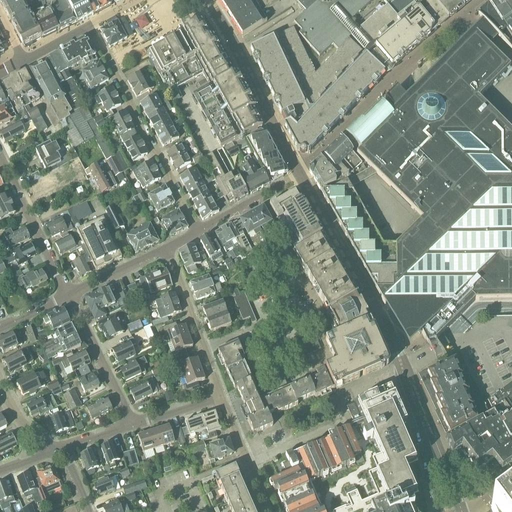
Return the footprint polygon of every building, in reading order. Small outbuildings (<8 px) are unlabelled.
[(12,21),(12,23),(26,16),(26,14),(27,14),(20,0),(0,0),(0,3),(10,22),(12,21)] [(23,0),(29,12),(45,4),(42,0),(23,0)] [(50,0),(51,2),(53,0),(56,5),(49,8),(48,6),(46,7),(57,31),(58,34),(76,24),(69,10),(64,0),(50,0)] [(64,0),(69,10),(76,24),(88,18),(93,16),(84,0),(64,0)] [(84,0),(93,16),(110,6),(107,0),(84,0)] [(220,0),(238,28),(244,37),(267,23),(261,14),(279,3),(277,0),(220,0)] [(347,0),(343,4),(347,9),(357,0),(347,0)] [(357,0),(347,9),(352,15),(368,0),(357,0)] [(371,0),(368,0),(352,15),(357,20),(375,4),(371,0)] [(397,17),(414,4),(418,0),(431,0),(447,20),(470,0),(396,0),(388,7),(397,17)] [(428,21),(435,30),(447,20),(431,0),(418,0),(414,4),(428,21)] [(507,35),(511,31),(511,0),(495,0),(488,6),(501,27),(506,33),(507,35)] [(316,2),(298,18),(303,23),(321,7),(316,2)] [(432,33),(435,30),(428,21),(414,4),(397,17),(388,7),(387,6),(359,29),(391,67),(432,33)] [(488,6),(478,15),(482,20),(481,22),(499,39),(506,33),(501,27),(488,6)] [(40,38),(57,31),(46,7),(45,8),(46,10),(30,17),(30,18),(40,38)] [(321,7),(303,23),(308,28),(308,29),(320,18),(321,18),(326,13),(321,7)] [(28,19),(26,16),(12,23),(13,24),(11,25),(23,48),(40,38),(30,18),(28,19)] [(308,28),(302,33),(307,39),(325,23),(321,18),(320,18),(308,29),(308,28)] [(183,40),(198,32),(204,28),(200,21),(197,22),(196,20),(178,30),(181,35),(146,54),(173,103),(180,100),(175,90),(191,82),(194,80),(184,63),(193,58),(183,40)] [(101,31),(100,32),(103,38),(104,39),(105,42),(106,42),(109,48),(109,49),(110,48),(126,39),(117,23),(117,22),(116,23),(101,31)] [(325,23),(307,39),(311,44),(312,44),(327,31),(328,31),(330,29),(325,23)] [(205,34),(213,47),(193,58),(184,63),(194,80),(202,75),(207,83),(210,89),(203,93),(191,99),(219,151),(231,144),(238,140),(244,137),(255,131),(262,127),(252,110),(255,108),(235,72),(238,71),(232,61),(230,63),(210,27),(205,30),(204,28),(198,32),(199,34),(204,35),(205,34)] [(325,64),(315,75),(293,29),(272,39),(250,50),(280,114),(285,125),(283,126),(297,152),(308,154),(384,74),(377,67),(350,41),(348,40),(342,47),(337,52),(332,57),(325,64)] [(311,44),(309,46),(314,52),(332,36),(328,31),(327,31),(312,44),(311,44)] [(183,40),(193,58),(213,47),(205,34),(204,35),(199,34),(198,32),(183,40)] [(511,132),(478,99),(510,68),(480,38),(476,34),(474,35),(473,35),(440,68),(441,69),(424,85),(425,86),(412,99),(403,108),(402,107),(401,105),(399,104),(397,101),(395,99),(393,97),(392,98),(392,99),(384,107),(381,104),(363,123),(360,120),(356,125),(355,124),(345,135),(346,136),(349,139),(360,150),(356,154),(366,164),(370,168),(328,192),(320,192),(322,195),(327,205),(328,206),(335,218),(338,224),(340,226),(344,235),(346,237),(351,246),(352,248),(357,257),(358,259),(363,267),(364,269),(375,289),(384,306),(385,306),(383,301),(385,301),(392,308),(391,309),(391,310),(392,308),(402,317),(402,318),(403,319),(402,321),(402,323),(403,325),(405,327),(407,327),(408,327),(409,326),(410,326),(412,327),(410,329),(411,329),(412,328),(415,330),(420,335),(421,333),(425,340),(428,345),(435,341),(442,334),(475,301),(500,301),(511,301),(511,132)] [(332,36),(314,52),(319,57),(337,41),(332,36)] [(83,41),(77,44),(88,63),(91,61),(92,63),(97,61),(86,42),(83,41)] [(337,41),(319,57),(325,64),(332,57),(337,52),(342,47),(340,45),(337,41)] [(77,44),(71,47),(64,51),(75,70),(78,68),(78,66),(80,65),(81,67),(88,63),(77,44)] [(64,51),(57,55),(67,72),(70,70),(71,72),(75,70),(64,51)] [(67,72),(57,55),(47,60),(45,61),(44,61),(30,68),(29,71),(36,84),(37,83),(59,125),(64,122),(88,109),(69,75),(67,72)] [(108,81),(99,64),(72,79),(76,86),(85,81),(91,90),(108,81)] [(9,82),(24,108),(39,100),(24,73),(16,78),(16,77),(9,81),(9,82)] [(141,74),(127,82),(130,88),(132,92),(133,92),(136,98),(150,91),(150,90),(154,88),(151,84),(147,86),(141,74)] [(31,122),(26,113),(24,108),(9,82),(2,86),(24,126),(31,122)] [(172,104),(202,159),(212,154),(231,144),(203,93),(210,89),(207,83),(195,90),(191,82),(175,90),(180,100),(173,103),(172,104)] [(106,114),(120,106),(117,100),(118,100),(115,95),(115,96),(111,89),(93,99),(98,107),(101,105),(106,114)] [(0,110),(10,106),(7,100),(5,101),(0,91),(0,110)] [(156,97),(140,105),(147,119),(163,110),(156,97)] [(10,106),(0,110),(0,125),(10,121),(7,114),(13,112),(10,106)] [(31,122),(32,122),(40,117),(35,108),(26,113),(31,122)] [(93,120),(94,120),(88,109),(64,122),(70,132),(65,136),(73,150),(94,139),(86,124),(93,120)] [(163,110),(147,119),(155,134),(171,126),(163,110)] [(125,114),(110,122),(107,124),(109,128),(113,126),(119,138),(134,131),(130,125),(131,124),(129,120),(128,120),(125,114)] [(100,116),(94,120),(93,120),(96,125),(103,121),(100,116)] [(32,122),(43,146),(50,143),(40,122),(42,121),(40,117),(32,122)] [(86,124),(94,139),(106,161),(113,157),(108,146),(107,145),(98,129),(96,125),(93,120),(86,124)] [(181,121),(171,126),(155,134),(162,148),(178,139),(173,130),(183,125),(181,121)] [(20,137),(25,135),(19,124),(14,126),(0,133),(0,134),(5,145),(20,137)] [(141,145),(134,131),(119,138),(133,163),(147,155),(144,149),(142,144),(141,145)] [(258,133),(250,137),(245,140),(262,170),(270,185),(283,178),(283,177),(282,176),(285,176),(285,175),(287,175),(288,175),(287,175),(286,171),(285,171),(282,165),(281,161),(280,162),(277,155),(276,151),(275,152),(272,146),(272,144),(271,144),(267,136),(266,136),(263,137),(263,134),(262,134),(262,133),(261,133),(260,132),(259,132),(258,133)] [(340,139),(331,148),(352,172),(362,165),(340,139)] [(50,143),(43,146),(35,150),(46,172),(48,176),(62,168),(59,162),(60,162),(57,155),(56,156),(56,155),(60,153),(55,144),(52,146),(50,143)] [(30,144),(16,151),(19,158),(33,150),(30,144)] [(170,162),(172,166),(173,165),(176,172),(190,164),(184,153),(188,151),(185,146),(182,148),(181,147),(167,155),(170,161),(170,162)] [(235,148),(226,153),(229,158),(238,153),(235,148)] [(352,172),(331,148),(323,157),(317,162),(318,162),(313,166),(310,169),(309,173),(312,177),(320,191),(320,192),(342,179),(353,173),(352,172)] [(123,173),(128,170),(119,153),(114,156),(123,173)] [(199,154),(191,159),(194,166),(203,161),(199,154)] [(221,194),(224,198),(227,205),(233,202),(234,204),(248,196),(239,180),(234,183),(230,176),(225,179),(212,154),(202,159),(210,173),(217,169),(221,176),(214,180),(221,194)] [(114,157),(106,161),(115,178),(123,173),(114,157)] [(269,185),(261,172),(255,161),(252,163),(249,157),(243,160),(246,166),(259,190),(269,185)] [(136,181),(139,179),(156,170),(155,169),(154,169),(151,163),(138,171),(132,173),(136,181)] [(104,177),(102,173),(98,165),(85,173),(87,177),(90,175),(92,178),(89,180),(92,185),(95,183),(101,195),(116,187),(109,174),(104,177)] [(243,182),(250,195),(259,190),(246,166),(241,169),(247,180),(243,182)] [(124,173),(126,178),(133,174),(132,173),(138,171),(136,167),(124,173)] [(143,190),(160,180),(157,174),(156,170),(139,179),(136,181),(137,182),(138,182),(143,190)] [(187,192),(203,184),(195,171),(179,179),(187,192)] [(41,179),(34,183),(36,187),(34,187),(38,195),(60,184),(54,172),(41,179)] [(34,183),(41,179),(38,173),(31,177),(34,183)] [(211,199),(203,184),(187,192),(195,208),(211,199)] [(157,214),(174,204),(165,188),(148,197),(157,214)] [(294,249),(321,234),(302,200),(299,201),(298,199),(300,197),(297,192),(291,195),(290,192),(276,201),(277,203),(276,204),(274,202),(269,205),(294,249)] [(195,208),(202,221),(218,213),(213,204),(218,201),(224,198),(221,194),(211,199),(195,208)] [(142,195),(137,197),(133,199),(131,202),(133,206),(137,207),(141,204),(145,202),(142,195)] [(0,220),(0,221),(15,214),(6,196),(0,199),(0,220)] [(115,232),(122,228),(112,208),(105,212),(115,232)] [(251,215),(259,229),(261,228),(263,232),(268,230),(266,225),(271,223),(263,209),(261,209),(260,209),(257,211),(257,212),(251,215)] [(187,229),(178,212),(161,222),(170,239),(187,229)] [(257,230),(259,229),(251,215),(246,218),(244,217),(242,219),(241,220),(240,221),(247,236),(252,232),(255,237),(259,234),(257,230)] [(60,220),(46,227),(52,239),(59,235),(60,237),(73,231),(70,225),(68,226),(68,228),(65,229),(60,220)] [(112,244),(107,234),(109,233),(103,220),(76,232),(81,243),(84,248),(92,264),(95,272),(104,268),(103,266),(104,265),(110,262),(112,261),(113,263),(121,259),(115,245),(114,244),(113,244),(112,244)] [(253,253),(236,223),(231,226),(231,225),(215,234),(222,247),(225,252),(233,247),(230,242),(235,240),(245,258),(253,253)] [(138,230),(137,230),(147,249),(158,243),(149,226),(139,231),(138,230)] [(147,249),(137,230),(134,232),(133,231),(127,234),(128,237),(126,238),(135,255),(147,249)] [(10,250),(29,241),(24,231),(11,237),(9,233),(4,236),(6,240),(5,240),(7,243),(1,246),(5,252),(6,252),(6,253),(10,251),(9,250),(10,250)] [(293,253),(305,273),(334,256),(323,236),(293,253)] [(76,252),(84,248),(81,243),(74,246),(69,238),(55,245),(61,257),(68,253),(69,255),(76,252)] [(217,261),(222,258),(219,253),(220,252),(212,239),(209,240),(208,238),(200,243),(211,262),(216,259),(217,261)] [(13,263),(8,265),(13,275),(16,274),(21,271),(24,270),(21,264),(35,257),(29,246),(21,251),(20,249),(14,252),(15,252),(7,256),(9,261),(12,259),(13,263)] [(187,275),(193,273),(191,267),(200,264),(193,247),(178,253),(185,270),(187,275)] [(90,265),(92,264),(84,248),(76,252),(79,258),(80,257),(81,260),(71,265),(73,271),(75,270),(80,279),(92,273),(88,266),(90,265)] [(346,276),(334,256),(305,273),(316,293),(346,276)] [(229,273),(236,271),(230,261),(224,264),(229,273)] [(221,275),(218,269),(212,271),(214,277),(221,275)] [(171,287),(165,271),(157,274),(156,272),(151,274),(151,276),(144,278),(145,281),(143,282),(144,286),(147,285),(150,294),(171,287)] [(15,280),(19,289),(23,286),(26,290),(31,287),(33,290),(46,283),(43,276),(42,276),(40,272),(33,276),(32,274),(26,277),(26,278),(24,279),(23,276),(15,280)] [(328,313),(357,296),(346,276),(316,293),(328,313)] [(196,302),(215,295),(214,294),(221,292),(219,285),(212,287),(208,277),(190,284),(196,302)] [(113,292),(109,293),(108,291),(105,292),(104,292),(102,291),(98,293),(98,295),(97,295),(104,310),(118,303),(116,298),(113,292)] [(116,298),(118,303),(119,304),(123,302),(129,299),(126,293),(116,298)] [(235,304),(246,300),(244,294),(239,296),(235,298),(232,299),(235,304)] [(104,310),(97,295),(91,298),(89,298),(86,299),(85,301),(90,313),(91,313),(95,322),(105,317),(102,311),(104,310)] [(156,311),(156,312),(177,304),(174,295),(160,300),(161,300),(155,302),(157,310),(156,311)] [(360,325),(369,321),(369,320),(369,319),(358,298),(357,296),(328,313),(326,314),(327,315),(326,315),(327,316),(336,334),(337,335),(360,325)] [(237,310),(249,305),(246,300),(235,304),(237,310)] [(211,333),(230,326),(227,318),(233,316),(230,309),(225,311),(222,302),(202,310),(205,318),(208,317),(209,319),(203,321),(204,324),(210,322),(210,324),(208,326),(211,333)] [(180,313),(177,304),(156,312),(160,321),(167,318),(180,313)] [(249,305),(237,310),(240,316),(251,311),(249,305)] [(51,333),(69,324),(63,310),(46,317),(47,318),(42,320),(45,325),(49,323),(51,327),(48,328),(51,333)] [(242,321),(249,319),(253,317),(251,311),(240,316),(242,321)] [(115,317),(98,325),(102,333),(103,333),(106,341),(123,333),(115,317)] [(379,342),(369,321),(360,325),(369,346),(379,342)] [(151,325),(142,329),(150,347),(157,344),(150,328),(152,327),(151,325)] [(171,344),(188,337),(185,327),(175,331),(172,325),(161,329),(164,336),(168,335),(171,344)] [(380,370),(378,367),(369,346),(360,325),(337,335),(325,340),(336,364),(326,368),(325,369),(326,370),(334,389),(335,389),(359,379),(356,371),(359,370),(361,374),(361,375),(362,376),(363,376),(364,376),(365,376),(380,370)] [(32,327),(25,331),(30,346),(38,343),(32,327)] [(53,348),(75,337),(70,327),(54,335),(58,343),(56,344),(55,342),(51,344),(42,348),(44,352),(53,348)] [(40,332),(37,333),(39,340),(47,337),(45,331),(40,332)] [(17,347),(21,345),(16,334),(12,336),(11,336),(10,336),(9,335),(4,338),(4,339),(0,341),(0,351),(1,351),(2,355),(17,348),(17,347)] [(60,347),(62,351),(63,355),(80,347),(75,337),(53,348),(54,352),(59,350),(58,348),(60,347)] [(167,345),(171,354),(173,362),(184,358),(182,352),(192,348),(188,337),(171,344),(167,345)] [(320,350),(315,339),(309,342),(313,353),(320,350)] [(121,346),(112,351),(118,364),(135,357),(130,348),(135,346),(132,340),(128,342),(128,341),(121,345),(121,346)] [(309,342),(302,345),(307,356),(313,353),(309,342)] [(388,363),(388,362),(379,342),(369,346),(378,367),(383,365),(383,366),(384,366),(384,367),(385,367),(386,367),(387,366),(388,366),(388,365),(388,364),(388,363)] [(244,358),(237,343),(217,352),(220,358),(224,367),(234,390),(237,389),(241,398),(241,399),(242,402),(245,408),(258,402),(240,360),(243,359),(244,358)] [(26,366),(32,363),(26,350),(19,354),(3,362),(10,375),(26,367),(26,366)] [(43,353),(37,356),(42,367),(48,364),(43,353)] [(72,373),(89,365),(83,353),(73,358),(71,354),(65,357),(65,358),(59,360),(58,359),(49,363),(53,370),(57,368),(56,367),(61,365),(64,371),(70,368),(72,373)] [(450,436),(488,415),(488,414),(459,354),(437,365),(437,366),(438,368),(423,376),(431,392),(435,390),(437,394),(435,395),(437,399),(433,401),(436,408),(440,406),(442,409),(440,410),(442,415),(444,414),(447,421),(443,423),(449,435),(450,436)] [(173,362),(176,369),(179,378),(183,377),(201,370),(197,360),(187,364),(184,358),(173,362)] [(145,373),(142,366),(146,364),(144,359),(134,363),(128,366),(129,367),(120,371),(125,383),(140,376),(140,375),(145,373)] [(154,378),(166,373),(163,367),(152,372),(154,378)] [(201,370),(183,377),(186,386),(183,387),(185,394),(196,390),(194,385),(204,381),(201,370)] [(311,376),(311,377),(313,381),(261,403),(259,404),(270,428),(273,427),(268,416),(276,412),(278,415),(297,406),(296,404),(314,396),(315,398),(334,389),(326,370),(311,376)] [(166,373),(154,378),(157,385),(169,380),(166,373)] [(59,388),(56,382),(53,374),(47,377),(51,384),(47,386),(49,392),(59,388)] [(34,393),(44,387),(41,382),(38,375),(33,377),(19,383),(18,383),(16,387),(18,388),(23,397),(29,394),(30,397),(35,395),(34,393)] [(84,394),(98,388),(94,380),(94,381),(92,376),(84,380),(84,379),(78,382),(84,394)] [(145,384),(129,392),(135,404),(151,396),(151,395),(157,393),(151,381),(145,384)] [(493,413),(501,427),(511,447),(511,383),(487,401),(493,413)] [(50,392),(52,399),(62,395),(59,388),(50,392)] [(286,457),(267,466),(278,491),(287,511),(421,511),(413,444),(388,389),(380,392),(364,400),(357,402),(355,404),(347,407),(355,427),(296,453),(292,455),(291,453),(285,456),(286,457)] [(70,412),(80,407),(73,392),(62,396),(70,412)] [(49,419),(50,419),(50,418),(68,412),(65,406),(56,409),(51,397),(47,399),(53,411),(47,414),(49,419)] [(39,418),(47,414),(53,411),(47,399),(46,398),(41,401),(40,400),(26,407),(31,418),(38,415),(39,418)] [(97,418),(111,411),(106,400),(91,407),(91,408),(87,410),(92,420),(97,418)] [(259,404),(258,402),(245,408),(251,421),(247,422),(253,435),(270,428),(259,404)] [(50,418),(50,419),(56,434),(73,428),(68,412),(50,418)] [(206,430),(207,435),(208,435),(209,440),(217,438),(215,432),(219,431),(221,431),(220,429),(219,429),(216,419),(217,419),(215,413),(202,417),(206,430)] [(477,473),(493,461),(501,472),(511,464),(511,447),(501,427),(493,413),(488,415),(450,436),(450,437),(456,451),(456,452),(460,449),(463,454),(463,455),(465,457),(465,459),(467,462),(469,462),(472,466),(467,469),(471,475),(476,471),(477,473)] [(206,430),(202,417),(196,419),(196,420),(187,423),(186,422),(184,423),(185,425),(185,424),(186,428),(181,430),(183,438),(189,436),(206,430)] [(160,430),(158,431),(164,447),(174,444),(169,427),(165,428),(161,427),(160,430)] [(153,451),(164,447),(158,431),(157,431),(153,429),(152,433),(148,434),(153,451)] [(181,432),(175,433),(179,448),(185,446),(181,432)] [(143,454),(153,451),(148,434),(146,434),(143,433),(142,436),(137,437),(143,454)] [(0,440),(0,455),(16,448),(10,436),(0,441),(0,440)] [(203,443),(187,449),(190,458),(206,453),(209,463),(215,461),(232,456),(228,443),(218,446),(217,444),(210,447),(204,449),(203,443)] [(107,466),(108,468),(109,471),(115,468),(114,463),(119,461),(118,456),(113,445),(101,450),(107,466)] [(134,451),(128,453),(132,467),(138,465),(134,451)] [(94,456),(92,452),(80,457),(86,473),(87,476),(90,477),(93,475),(94,473),(93,470),(101,468),(99,461),(96,462),(94,456)] [(127,469),(132,467),(128,453),(122,454),(127,469)] [(46,495),(60,489),(58,483),(59,483),(58,481),(59,479),(58,476),(56,476),(54,470),(54,469),(51,467),(50,469),(43,472),(42,471),(39,472),(39,473),(37,474),(43,489),(38,491),(42,503),(48,501),(46,495)] [(240,477),(235,467),(215,476),(219,486),(240,477)] [(119,473),(121,479),(129,476),(127,470),(119,473)] [(29,475),(16,480),(22,495),(24,495),(26,499),(38,494),(37,490),(35,490),(29,475)] [(213,480),(212,477),(212,476),(201,481),(201,482),(203,484),(213,480)] [(254,511),(244,488),(240,477),(219,486),(230,511),(254,511)] [(116,478),(115,478),(109,481),(109,480),(94,486),(99,498),(106,495),(106,496),(114,493),(119,491),(117,484),(119,484),(116,478)] [(8,492),(5,484),(0,485),(0,502),(6,501),(8,506),(14,503),(12,498),(13,498),(10,491),(8,492)] [(133,485),(122,489),(124,495),(135,491),(133,485)] [(133,495),(125,497),(127,503),(135,501),(133,495)] [(511,511),(511,495),(491,511),(511,511)]
